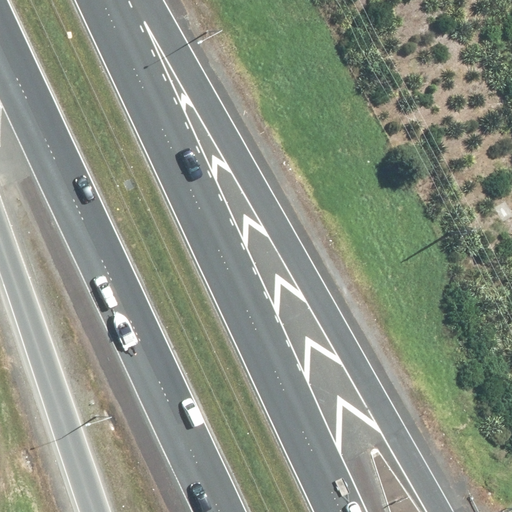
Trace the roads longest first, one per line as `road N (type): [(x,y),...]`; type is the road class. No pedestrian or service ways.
road 1 (motorway): [(144,0),(452,511)]
road 2 (motorway): [(101,0),(339,511)]
road 3 (motorway): [(219,511),(0,41)]
road 4 (motorway): [(90,511),(0,239)]
